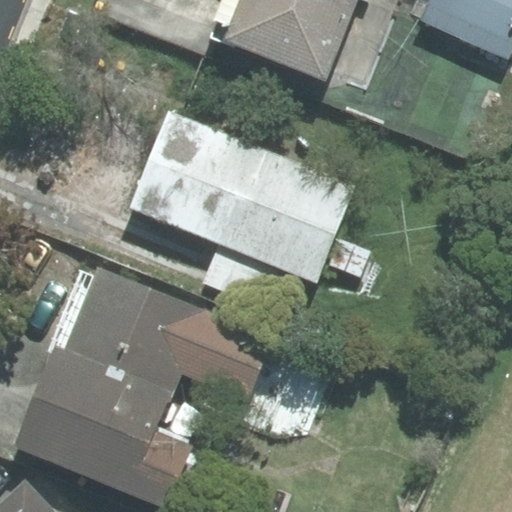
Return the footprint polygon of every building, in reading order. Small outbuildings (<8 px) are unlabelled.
[(373,0),(217,0),(208,23),(341,78),(373,0)] [(511,0),(422,0),(416,15),(511,59),(511,0)] [(381,251),(341,234),(362,182),(214,123),(173,223),(226,245),(211,283),(272,308),(287,270),(321,283),(328,264),(369,281),(381,251)] [(182,511),(210,444),(172,429),(221,311),(100,261),(23,446),(182,511)] [(60,511),(28,478),(0,504),(0,511),(60,511)]
